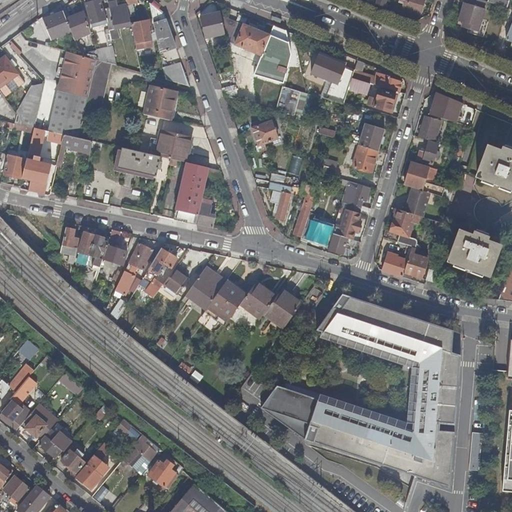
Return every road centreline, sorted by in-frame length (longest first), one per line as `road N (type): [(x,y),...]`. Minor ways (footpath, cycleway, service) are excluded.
road 1 (residential): [(273,255),(0,196)]
road 2 (residential): [(273,255),(255,224),(184,17),(186,0)]
road 3 (residential): [(424,55),(358,280)]
road 4 (residential): [(511,320),(358,280)]
road 5 (secondary): [(253,0),(374,35)]
